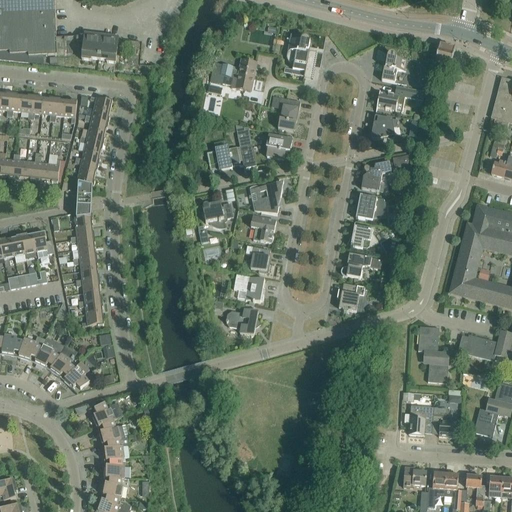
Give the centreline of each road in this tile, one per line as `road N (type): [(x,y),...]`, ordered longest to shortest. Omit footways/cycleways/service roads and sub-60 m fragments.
road 1 (residential): [(135,387),(115,251),(130,93),(117,84),(0,72)]
road 2 (residential): [(362,90),(350,67),(332,69),(323,84),(284,288),(302,307)]
road 3 (residential): [(296,345),(409,308),(428,281),(464,180)]
road 4 (residential): [(302,307),(324,293),(362,90)]
road 5 (residential): [(135,387),(296,345)]
road 6 (tertiary): [(462,33),(303,0)]
road 7 (residential): [(464,180),(501,49)]
road 8 (residential): [(511,464),(388,456)]
